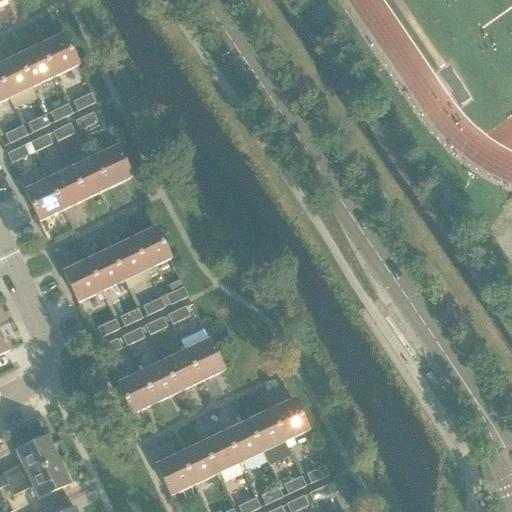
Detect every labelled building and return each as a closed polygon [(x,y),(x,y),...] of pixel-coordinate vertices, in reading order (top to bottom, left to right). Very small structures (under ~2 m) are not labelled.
[(63,36),(40,47),(54,78),(78,67),(63,36)] [(54,78),(40,47),(17,58),(32,89),(54,78)] [(17,58),(0,66),(0,81),(9,100),(32,89),(17,58)] [(0,103),(9,100),(0,81),(0,103)] [(80,115),(97,108),(92,98),(76,106),(80,115)] [(57,126),(74,118),(69,109),(53,117),(57,126)] [(80,136),(98,128),(93,118),(76,126),(80,136)] [(34,137),(51,129),(47,120),(30,128),(34,137)] [(58,147),(75,139),(70,129),(53,137),(58,147)] [(29,139),(25,130),(10,137),(15,146),(29,139)] [(35,157),(52,149),(48,140),(31,148),(35,157)] [(93,159),(108,190),(131,179),(116,148),(93,159)] [(12,168),(30,160),(26,150),(8,158),(12,168)] [(70,170),(85,201),(108,190),(93,159),(70,170)] [(47,181),(62,212),(85,201),(70,170),(47,181)] [(47,181),(24,192),(39,223),(62,212),(47,181)] [(155,230),(132,241),(147,272),(170,261),(155,230)] [(124,283),(147,272),(132,241),(109,252),(124,283)] [(109,252),(86,262),(101,294),(124,283),(109,252)] [(78,305),(101,294),(86,262),(63,273),(78,305)] [(170,305),(186,297),(182,288),(166,296),(170,305)] [(148,316),(164,308),(160,299),(143,306),(148,316)] [(171,326),(188,318),(183,308),(167,316),(171,326)] [(124,327),(142,318),(138,309),(120,318),(124,327)] [(148,337),(166,329),(161,319),(143,327),(148,337)] [(119,329),(115,320),(101,327),(105,336),(119,329)] [(126,348),(143,340),(138,330),(121,338),(126,348)] [(0,356),(9,352),(0,334),(0,356)] [(104,359),(121,351),(116,341),(99,349),(104,359)] [(185,353),(200,384),(223,372),(209,342),(185,353)] [(163,364),(177,394),(200,384),(185,353),(163,364)] [(140,375),(155,405),(177,394),(163,364),(140,375)] [(140,375),(117,386),(131,416),(155,405),(140,375)] [(269,412),(284,443),(308,432),(293,401),(269,412)] [(247,423),(261,454),(284,443),(269,412),(247,423)] [(224,434),(239,465),(261,454),(247,423),(224,434)] [(201,445),(216,476),(239,465),(224,434),(201,445)] [(58,462),(47,438),(15,454),(21,467),(1,476),(6,487),(58,462)] [(179,456),(193,486),(216,476),(201,445),(179,456)] [(155,467),(170,498),(193,486),(179,456),(155,467)] [(58,462),(6,487),(12,498),(32,488),(38,501),(70,486),(58,462)] [(310,484),(327,477),(323,467),(306,475),(310,484)] [(288,495),(305,487),(301,478),(284,486),(288,495)] [(313,505),(330,497),(325,487),(308,495),(313,505)] [(279,499),(275,490),(261,497),(265,505),(279,499)] [(288,511),(297,511),(307,507),(302,498),(285,506),(288,511)] [(250,511),(260,508),(256,499),(239,508),(240,511),(250,511)]
